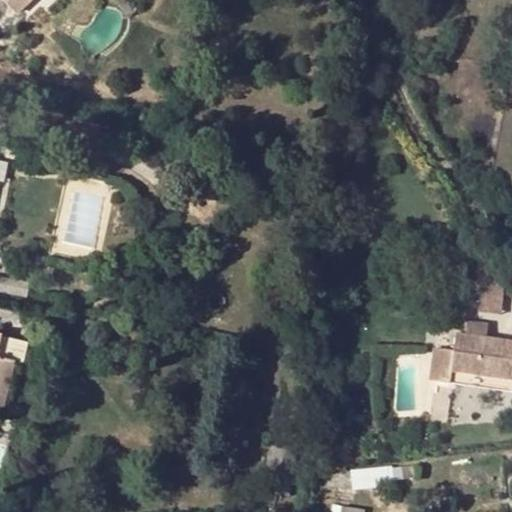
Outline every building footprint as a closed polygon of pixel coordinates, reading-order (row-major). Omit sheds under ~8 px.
[(6,0),(16,10),(27,0),(6,0)] [(34,0),(27,0),(16,10),(22,18),(38,4),(34,0)] [(465,243),(455,241),(452,266),(467,268),(469,253),(464,252),(465,243)] [(499,260),(484,258),(482,269),(498,272),(499,260)] [(501,315),(505,272),(498,272),(482,269),(478,312),(501,315)] [(511,341),(486,338),(488,325),(467,323),(466,335),(456,334),(453,351),(436,349),(432,380),(450,384),(452,372),(511,379),(511,341)] [(0,412),(3,413),(16,363),(1,359),(6,337),(0,335),(0,412)] [(21,341),(6,337),(1,359),(16,363),(21,341)] [(301,437),(270,431),(260,491),(290,497),(301,437)] [(387,468),(351,473),(353,489),(389,485),(387,468)]
